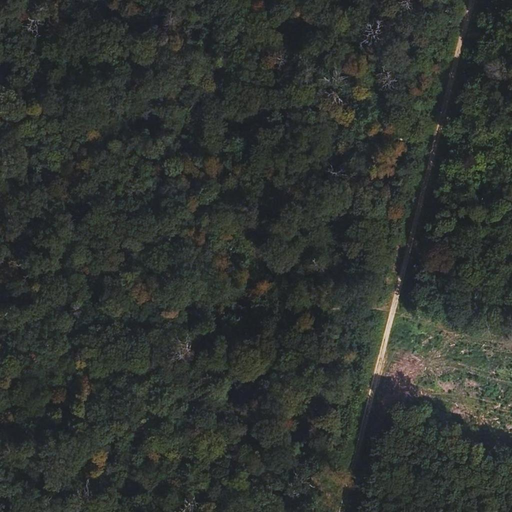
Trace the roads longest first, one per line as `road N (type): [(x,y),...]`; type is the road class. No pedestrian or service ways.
road 1 (track): [(467,0),(343,511)]
road 2 (unknown): [(0,328),(388,314),(511,342)]
